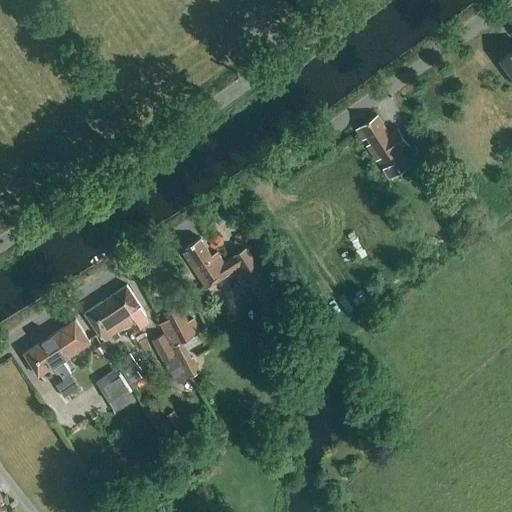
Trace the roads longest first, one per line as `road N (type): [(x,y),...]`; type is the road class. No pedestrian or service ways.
road 1 (unclassified): [(0,348),(348,121),(511,0)]
road 2 (unclassified): [(0,243),(168,139),(364,0)]
